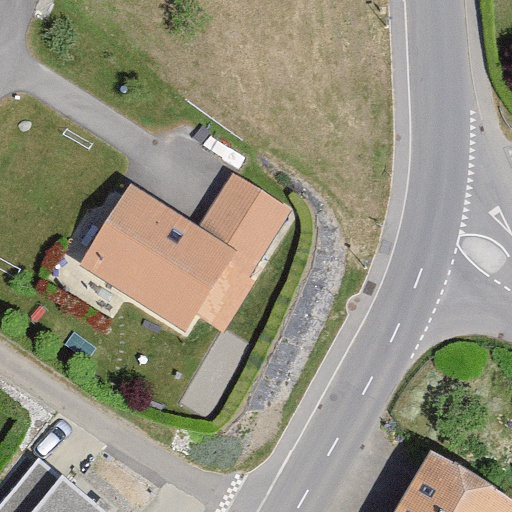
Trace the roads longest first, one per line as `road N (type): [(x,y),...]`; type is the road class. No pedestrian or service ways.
road 1 (tertiary): [(295,511),(395,332),(435,227)]
road 2 (tertiary): [(435,227),(444,137),(437,0)]
